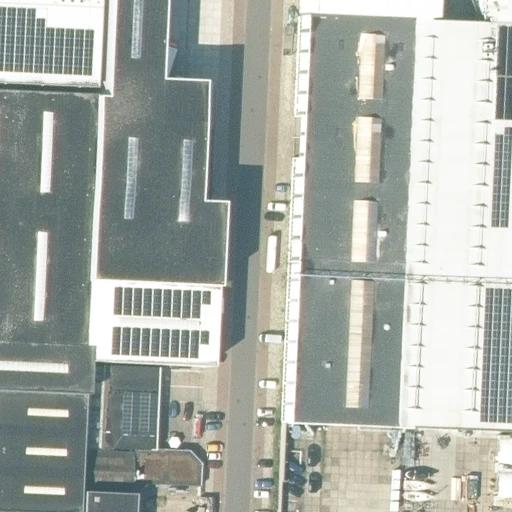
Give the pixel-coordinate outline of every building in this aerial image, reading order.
[(0,0),(0,85),(86,90),(89,0),(0,0)] [(86,98),(77,280),(86,280),(155,283),(155,284),(206,287),(207,287),(211,202),(186,201),(192,81),(148,79),(151,0),(97,0),(93,98),(86,98)] [(298,0),(287,263),(280,418),(280,423),(511,432),(511,0),(473,0),(473,24),(419,20),(419,0),(298,0)] [(206,287),(155,284),(155,283),(86,280),(77,280),(86,98),(86,96),(0,92),(0,392),(78,397),(78,395),(79,395),(81,362),(203,367),(207,287),(206,287)] [(154,450),(151,450),(154,369),(98,366),(95,448),(131,450),(130,484),(197,487),(198,464),(186,451),(162,450),(158,454),(154,450)] [(78,397),(0,392),(0,432),(76,437),(78,397)] [(76,437),(0,432),(0,472),(73,476),(76,437)] [(128,452),(79,450),(78,491),(126,493),(128,452)] [(71,511),(73,476),(0,472),(0,511),(19,511),(71,511)] [(127,511),(128,494),(77,492),(76,511),(127,511)]
